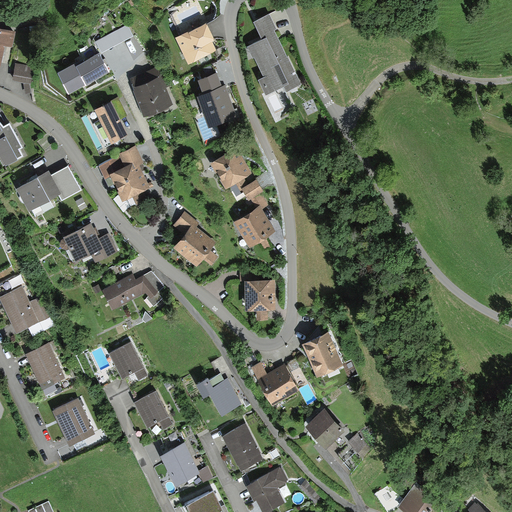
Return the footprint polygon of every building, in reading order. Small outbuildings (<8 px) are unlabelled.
[(302,84),(269,15),(254,22),(261,38),(246,45),(252,58),(255,57),(264,77),(259,79),(266,94),(285,85),(287,90),(302,84)] [(208,21),(175,36),(188,64),(218,51),(214,42),(217,40),(208,21)] [(97,40),(102,49),(132,34),(127,25),(97,40)] [(0,68),(1,68),(6,45),(13,46),(16,31),(0,27),(0,68)] [(99,52),(60,71),(69,89),(108,70),(99,52)] [(16,63),(13,80),(31,83),(34,66),(16,63)] [(223,75),(220,66),(201,74),(206,86),(200,88),(209,111),(213,122),(221,119),(224,127),(245,120),(229,79),(225,80),(223,75)] [(132,79),(145,115),(173,105),(165,84),(167,83),(165,75),(161,77),(158,70),(132,79)] [(123,134),(127,132),(111,98),(95,105),(97,109),(82,116),(100,154),(126,141),(123,134)] [(0,158),(4,165),(23,155),(20,149),(23,147),(10,122),(2,126),(0,121),(0,158)] [(145,163),(137,145),(119,153),(125,166),(111,173),(123,199),(150,187),(140,165),(145,163)] [(210,161),(226,188),(234,184),(238,191),(242,188),(249,199),(263,190),(257,179),(248,185),(244,178),(254,173),(238,146),(210,161)] [(51,169),(16,187),(29,211),(61,194),(60,192),(73,186),(66,172),(55,178),(51,169)] [(256,207),(235,220),(251,246),(276,232),(263,209),(268,206),(261,194),(252,200),(256,207)] [(185,233),(174,247),(198,267),(203,260),(212,267),(220,257),(211,250),(217,243),(198,228),(201,224),(186,212),(175,225),(185,233)] [(93,223),(65,236),(77,261),(92,254),(96,262),(119,251),(110,233),(100,238),(93,223)] [(134,273),(102,288),(112,308),(146,292),(151,298),(165,287),(152,271),(136,279),(134,273)] [(245,277),(245,308),(257,308),(257,318),(268,318),(268,308),(276,307),(275,277),(245,277)] [(23,287),(0,297),(17,333),(54,316),(46,297),(31,303),(23,287)] [(304,344),(318,377),(345,365),(331,332),(304,344)] [(132,341),(111,352),(123,378),(135,373),(139,380),(149,375),(132,341)] [(51,343),(27,353),(43,389),(67,378),(51,343)] [(212,363),(218,374),(229,368),(223,357),(212,363)] [(260,364),(252,368),(272,404),(286,396),(284,393),(296,386),(285,366),(267,375),(260,364)] [(210,395),(223,417),(243,406),(228,379),(225,381),(222,375),(211,381),(209,377),(198,384),(206,397),(210,395)] [(173,423),(156,391),(135,401),(148,427),(160,421),(163,428),(173,423)] [(78,396),(53,408),(69,444),(95,432),(78,396)] [(326,409),(308,425),(327,447),(342,433),(338,429),(341,426),(326,409)] [(224,435),(241,469),(264,458),(248,424),(224,435)] [(350,442),(358,452),(367,445),(358,435),(350,442)] [(162,455),(176,484),(200,472),(186,443),(162,455)] [(282,467),(246,484),(253,497),(256,495),(264,511),(285,502),(278,487),(289,481),(282,467)] [(399,505),(408,511),(438,511),(443,506),(415,484),(399,505)] [(226,511),(216,489),(190,502),(194,511),(226,511)] [(29,510),(29,511),(55,511),(50,500),(29,510)] [(470,511),(489,511),(478,500),(470,508),(472,510),(470,511)]
